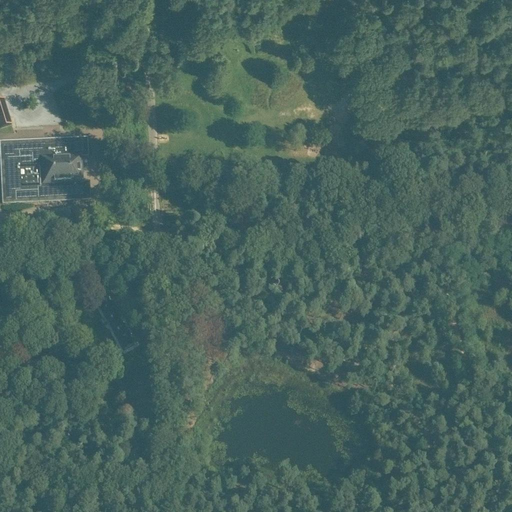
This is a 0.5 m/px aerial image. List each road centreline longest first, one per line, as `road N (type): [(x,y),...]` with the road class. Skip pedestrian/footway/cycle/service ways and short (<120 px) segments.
road 1 (unclassified): [(143,0),(160,291)]
road 2 (unclassified): [(160,291),(431,247)]
road 3 (unclassified): [(360,0),(431,247)]
road 4 (unclassified): [(174,511),(160,291)]
